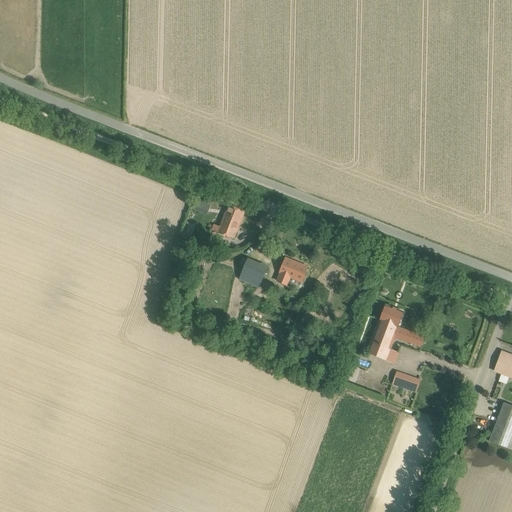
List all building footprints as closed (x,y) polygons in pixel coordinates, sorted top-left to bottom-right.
[(229,205),(221,226),(215,224),(213,230),(235,238),(245,211),(229,205)] [(286,285),(286,284),(288,285),(291,278),(302,282),(308,267),(286,258),(280,273),(281,273),(278,281),(286,285)] [(260,288),(268,268),(247,260),(240,280),(260,288)] [(399,327),(404,312),(386,305),(368,353),(386,360),(390,349),(391,347),(394,338),(421,348),(425,336),(399,327)] [(511,355),(502,351),(494,371),(511,377),(511,355)] [(395,376),(392,384),(417,393),(420,384),(395,376)] [(511,449),(511,405),(504,402),(490,441),(511,449)]
